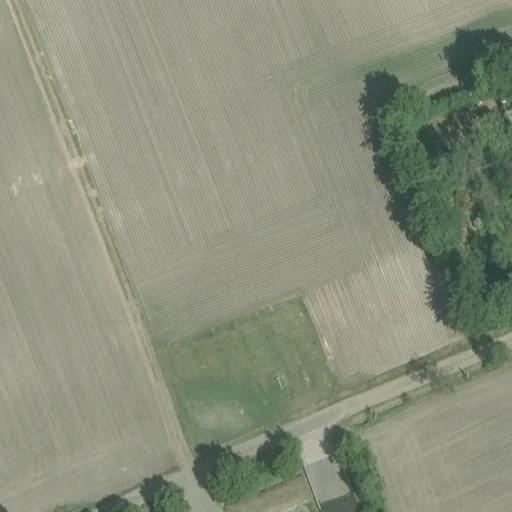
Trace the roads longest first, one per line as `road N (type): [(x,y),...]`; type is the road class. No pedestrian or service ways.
road 1 (track): [(196,474),(9,0)]
road 2 (unclassified): [(109,511),(362,403)]
road 3 (track): [(362,403),(511,337)]
